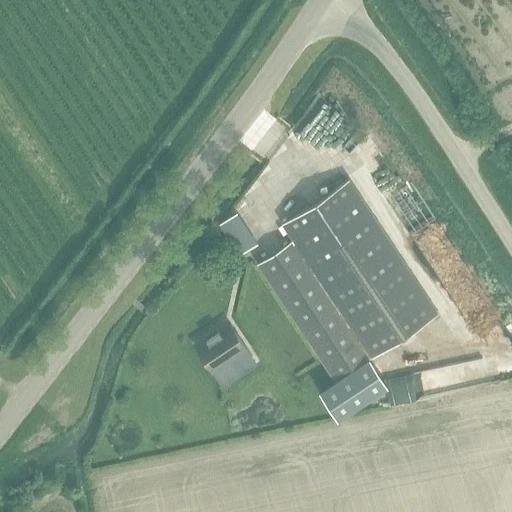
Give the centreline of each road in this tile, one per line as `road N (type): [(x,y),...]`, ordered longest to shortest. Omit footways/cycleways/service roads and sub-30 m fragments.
road 1 (tertiary): [(0,426),(326,0)]
road 2 (unclassified): [(333,0),(401,72),(511,240)]
